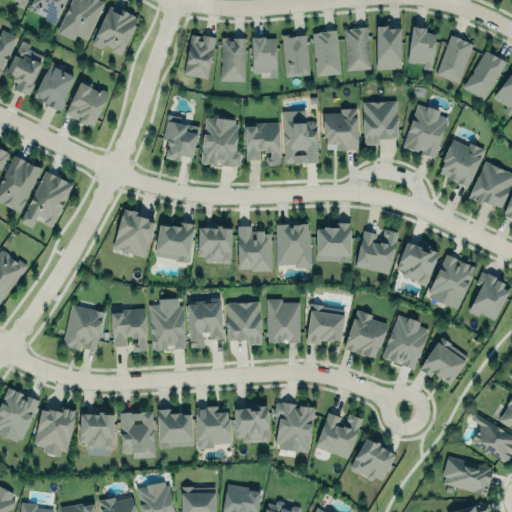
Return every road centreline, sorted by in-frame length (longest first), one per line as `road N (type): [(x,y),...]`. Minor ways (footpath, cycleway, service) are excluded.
road 1 (residential): [(511,250),(386,197),(225,195),(145,181),(0,113)]
road 2 (residential): [(0,341),(27,362),(83,379),(306,372),(369,387),(406,411)]
road 3 (residential): [(173,0),(114,170),(0,354)]
road 4 (residential): [(511,30),(439,0),(187,0)]
